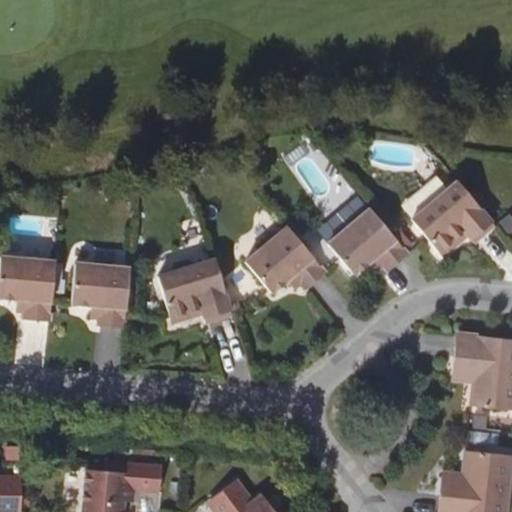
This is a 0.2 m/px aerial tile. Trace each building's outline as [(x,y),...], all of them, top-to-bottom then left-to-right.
[(493,223),(456,180),(411,219),(426,237),(437,251),(463,230),(468,236),(472,241),(493,223)] [(407,253),(369,207),(326,243),(352,274),(368,261),(374,255),(382,265),(387,270),(407,253)] [(324,271),(286,226),(243,262),(269,292),(285,279),(292,274),(299,283),(304,288),(324,271)] [(443,257),(468,236),(463,230),(437,251),(443,257)] [(376,270),(382,265),(374,255),(368,261),(376,270)] [(47,320),(52,260),(0,256),(0,296),(12,298),(22,298),(20,312),(20,318),(47,320)] [(226,305),(212,260),(154,278),(166,317),(197,308),(200,315),(202,324),(229,315),(226,305)] [(124,313),(127,267),(71,263),(68,303),(87,306),(97,306),(96,319),(95,325),(123,327),(124,313)] [(293,288),(299,283),(292,274),(285,279),(293,288)] [(11,312),(20,312),(22,298),(12,298),(11,312)] [(86,317),(96,319),(97,306),(87,306),(86,317)] [(169,325),(200,315),(197,308),(166,317),(169,325)] [(511,340),(457,334),(454,371),(473,374),(473,383),(471,407),(511,410),(511,340)] [(452,382),(473,383),(473,374),(454,371),(452,382)] [(511,455),(466,452),(464,473),(463,484),(443,482),(439,511),(506,511),(511,461),(511,455)] [(120,511),(122,497),(123,487),(131,488),(157,490),(160,462),(104,457),(103,461),(103,466),(85,465),(82,465),(77,511),(120,511)] [(444,471),(443,482),(463,484),(464,473),(444,471)] [(0,506),(20,506),(20,474),(0,474),(0,506)] [(209,497),(220,511),(273,511),(260,494),(253,500),(235,476),(209,497)] [(130,498),(131,488),(123,487),(122,497),(130,498)] [(213,511),(220,511),(209,497),(205,500),(213,511)]
